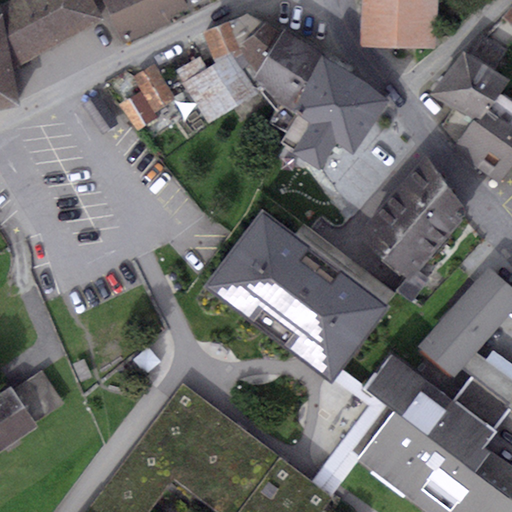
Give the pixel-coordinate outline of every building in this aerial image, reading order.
[(0,13),(0,15),(0,110),(20,107),(20,100),(115,51),(89,0),(9,0),(0,5),(0,13)] [(185,0),(104,0),(125,46),(191,9),(185,0)] [(362,0),(361,42),(429,47),(432,0),(362,0)] [(511,6),(503,18),(511,25),(511,6)] [(248,13),(203,32),(213,59),(231,52),(244,47),(263,22),(248,13)] [(199,57),(175,71),(208,124),(259,93),(251,80),(255,77),(282,33),(263,22),(244,47),(231,52),(233,57),(207,68),(199,57)] [(321,53),(284,30),(282,33),(255,77),(276,112),(270,123),(287,133),(298,114),(321,53)] [(482,34),(471,53),(495,70),(507,49),(482,34)] [(429,95),(474,119),(471,123),(450,111),(440,129),(458,141),(454,146),(498,182),(511,163),(511,101),(502,95),(510,79),(495,70),(471,53),(465,50),(429,95)] [(376,89),(321,53),(298,114),(301,116),(283,146),(319,169),(337,143),(354,154),(388,102),(376,89)] [(155,65),(133,77),(153,112),(174,99),(155,65)] [(140,93),(120,105),(135,132),(156,120),(140,93)] [(97,95),(83,105),(103,133),(117,124),(97,95)] [(425,155),(356,237),(408,279),(416,268),(465,215),(425,155)] [(388,309),(262,213),(206,286),(331,382),(388,309)] [(408,279),(398,291),(412,301),(430,278),(416,268),(408,279)] [(511,290),(489,269),(416,347),(450,378),(460,367),(475,352),(511,311),(511,290)] [(511,366),(492,350),(485,360),(475,352),(460,367),(473,377),(457,401),(494,431),(508,409),(511,410),(511,366)] [(364,386),(395,410),(356,462),(422,511),(508,511),(511,509),(511,501),(468,467),(494,431),(457,401),(391,351),(364,386)] [(84,359),(72,364),(80,382),(92,377),(84,359)] [(41,371),(13,390),(35,423),(63,404),(41,371)] [(318,511),(331,494),(174,381),(79,511),(318,511)] [(10,387),(0,393),(0,451),(38,426),(35,423),(13,390),(10,387)]
